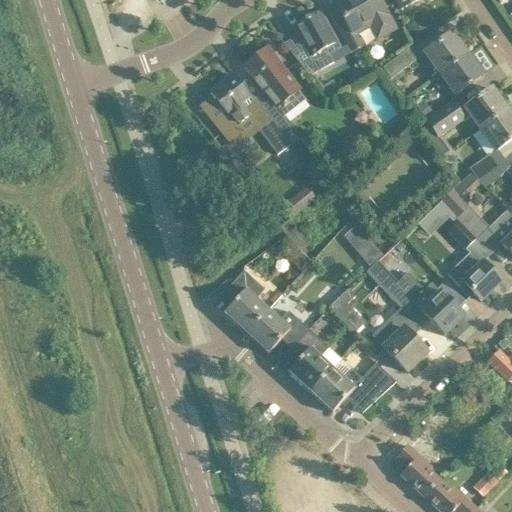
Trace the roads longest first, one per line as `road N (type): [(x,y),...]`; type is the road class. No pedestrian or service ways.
road 1 (tertiary): [(75,87),(160,363)]
road 2 (residential): [(361,456),(330,441),(230,348),(160,363)]
road 3 (residential): [(361,456),(511,305)]
road 4 (residential): [(75,87),(187,44),(238,0)]
road 5 (tertiary): [(160,363),(204,511)]
